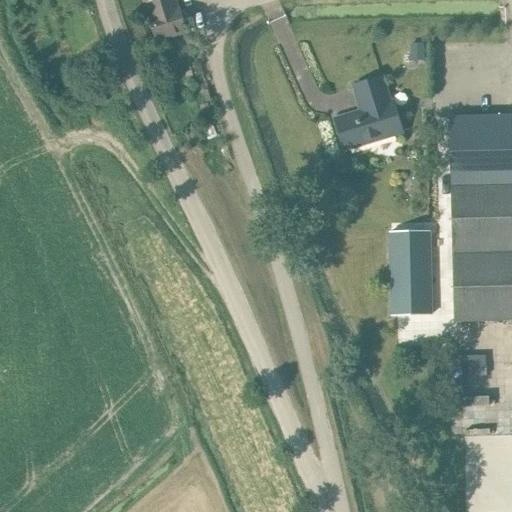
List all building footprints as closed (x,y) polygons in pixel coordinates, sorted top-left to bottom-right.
[(143,0),(146,6),(151,4),(154,12),(151,13),(160,38),(163,36),(181,30),(183,29),(187,28),(178,3),(174,4),(172,0),(143,0)] [(344,149),(401,132),(391,102),(389,102),(382,79),(353,87),(361,112),(335,119),(344,149)] [(102,93),(92,98),(96,106),(106,101),(102,93)] [(207,103),(199,105),(202,114),(210,112),(207,103)] [(511,320),(511,117),(450,119),(454,322),(511,320)] [(429,231),(388,232),(390,317),(432,316),(429,231)]
